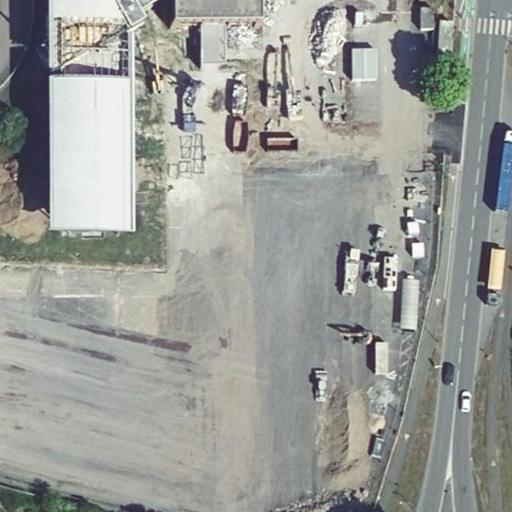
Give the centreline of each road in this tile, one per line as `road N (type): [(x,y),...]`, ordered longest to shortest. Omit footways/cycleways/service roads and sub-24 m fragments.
road 1 (tertiary): [(461,331),(493,0)]
road 2 (tertiary): [(461,331),(427,511)]
road 3 (tertiary): [(466,511),(461,331)]
